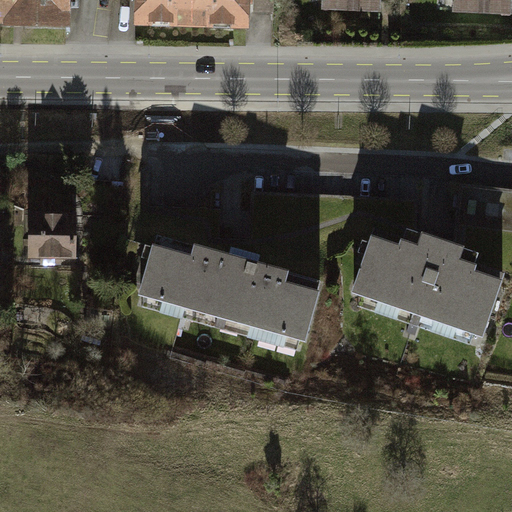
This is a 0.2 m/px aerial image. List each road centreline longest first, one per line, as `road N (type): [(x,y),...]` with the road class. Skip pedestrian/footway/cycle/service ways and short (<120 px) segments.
road 1 (primary): [(511,80),(0,76)]
road 2 (track): [(180,158),(126,146),(0,148)]
